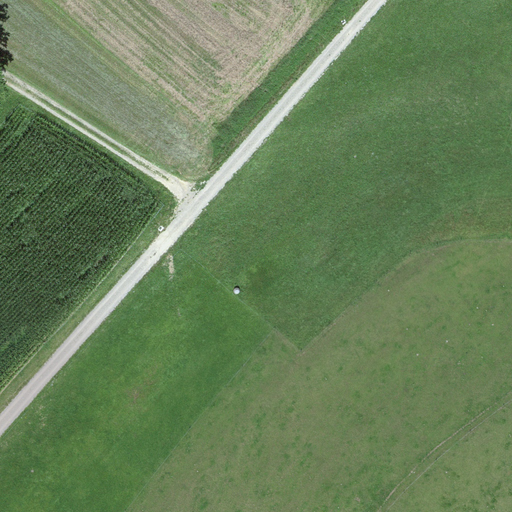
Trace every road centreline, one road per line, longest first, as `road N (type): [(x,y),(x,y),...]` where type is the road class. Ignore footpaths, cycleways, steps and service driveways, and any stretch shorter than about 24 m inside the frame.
road 1 (track): [(0,426),(377,0)]
road 2 (track): [(0,71),(202,199)]
